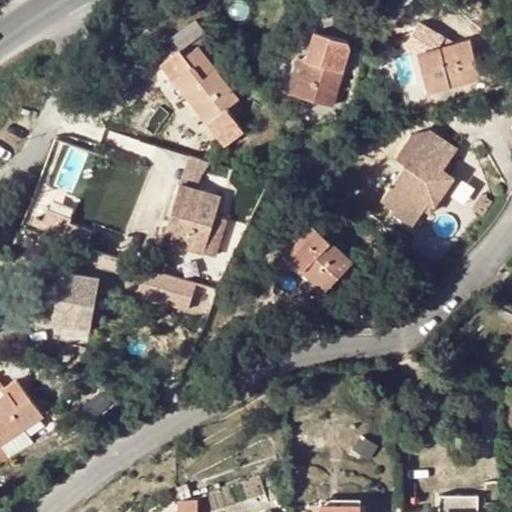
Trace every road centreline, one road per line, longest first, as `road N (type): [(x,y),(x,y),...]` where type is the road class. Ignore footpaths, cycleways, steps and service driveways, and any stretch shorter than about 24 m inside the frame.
road 1 (unclassified): [(511,231),(405,342),(278,364),(82,479),(48,511)]
road 2 (unclassified): [(0,243),(73,50),(65,0)]
